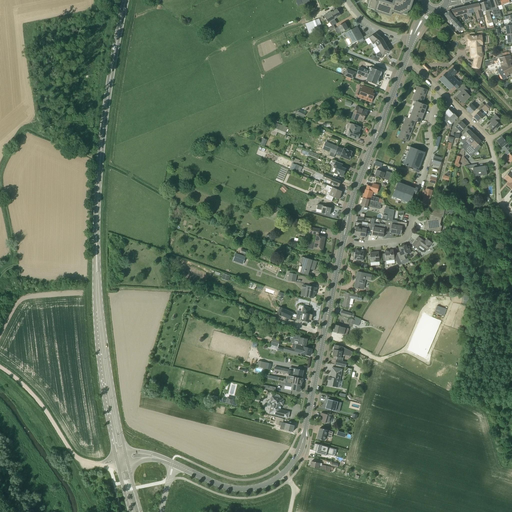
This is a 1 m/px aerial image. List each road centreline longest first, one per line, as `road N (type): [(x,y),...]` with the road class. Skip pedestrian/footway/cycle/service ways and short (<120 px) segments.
road 1 (primary): [(96,239),(99,155),(125,0)]
road 2 (tertiary): [(293,461),(342,240)]
road 3 (primary): [(96,239),(94,299),(117,461)]
road 4 (primary): [(126,458),(96,239)]
road 5 (tertiary): [(342,240),(405,59)]
road 6 (track): [(101,464),(74,455),(39,401),(0,367)]
road 7 (tertiary): [(293,461),(249,488),(172,463)]
